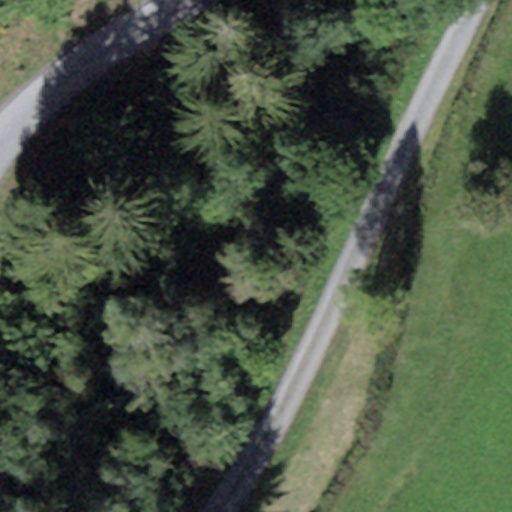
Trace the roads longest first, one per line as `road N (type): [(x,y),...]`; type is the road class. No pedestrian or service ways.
road 1 (track): [(205,511),(259,431),(477,0)]
road 2 (unclassified): [(0,148),(51,90),(183,0)]
